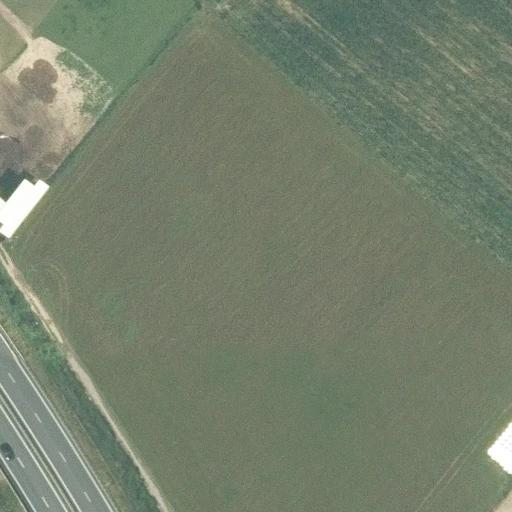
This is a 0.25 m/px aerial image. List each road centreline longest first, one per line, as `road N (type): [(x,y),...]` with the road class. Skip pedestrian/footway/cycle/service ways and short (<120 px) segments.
road 1 (track): [(162,511),(0,250)]
road 2 (trunk): [(95,511),(0,364)]
